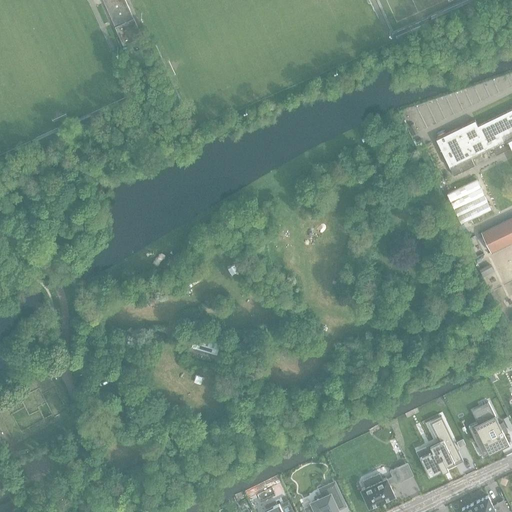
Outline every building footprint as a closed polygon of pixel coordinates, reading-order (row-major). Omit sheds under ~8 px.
[(102,0),(112,21),(117,18),(119,22),(132,16),(130,13),(131,12),(125,0),(102,0)] [(142,36),(134,18),(115,26),(123,45),(142,36)] [(511,108),(478,125),(475,120),(436,139),(453,175),(474,165),(471,157),(492,147),(496,154),(511,146),(511,108)] [(419,132),(414,123),(408,126),(412,135),(419,132)] [(479,178),(448,191),(460,221),(491,209),(479,178)] [(511,240),(511,216),(481,232),(491,251),(498,248),(495,240),(508,234),(511,241),(511,240)] [(491,265),(480,271),(483,276),(494,270),(491,265)] [(215,354),(218,343),(196,336),(193,347),(215,354)] [(488,404),(473,411),(482,428),(474,432),(485,454),(483,455),(483,456),(492,452),(500,447),(498,443),(507,439),(504,433),(508,432),(503,421),(499,423),(488,401),(487,402),(488,404)] [(432,450),(420,456),(429,476),(440,471),(439,470),(441,469),(442,471),(443,471),(443,469),(446,467),(447,469),(448,468),(447,465),(461,458),(462,461),(463,461),(442,417),(432,423),(440,440),(430,445),(432,450)] [(463,438),(457,441),(459,447),(465,444),(463,438)] [(0,487),(10,482),(0,460),(0,487)] [(366,486),(361,488),(361,489),(369,506),(394,495),(390,484),(395,481),(396,483),(403,479),(397,467),(390,470),(392,476),(387,478),(386,477),(382,479),(379,473),(363,480),(366,486)] [(313,505),(306,508),(307,511),(336,511),(338,511),(337,509),(344,505),(335,485),(334,483),(320,489),(324,496),(312,501),(313,505)] [(488,495),(462,508),(463,511),(496,511),(500,509),(500,511),(509,511),(504,500),(496,503),(497,504),(493,506),(488,495)] [(294,511),(288,499),(266,510),(266,511),(294,511)] [(0,511),(18,511),(13,500),(0,506),(0,511)]
